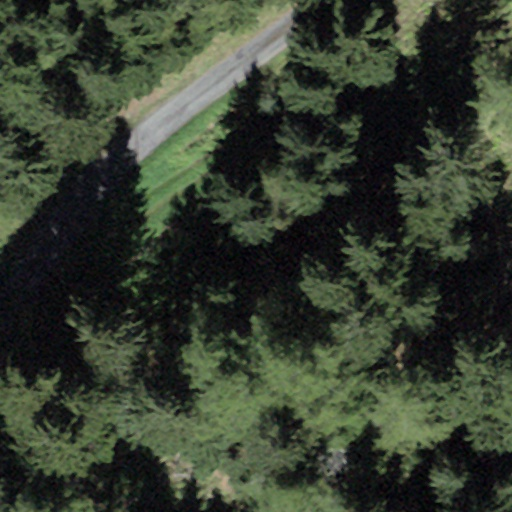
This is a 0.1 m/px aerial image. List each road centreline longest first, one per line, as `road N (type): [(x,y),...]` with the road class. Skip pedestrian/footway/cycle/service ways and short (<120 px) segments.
road 1 (track): [(41,260),(272,127),(511,33)]
road 2 (track): [(0,313),(104,180),(307,0)]
